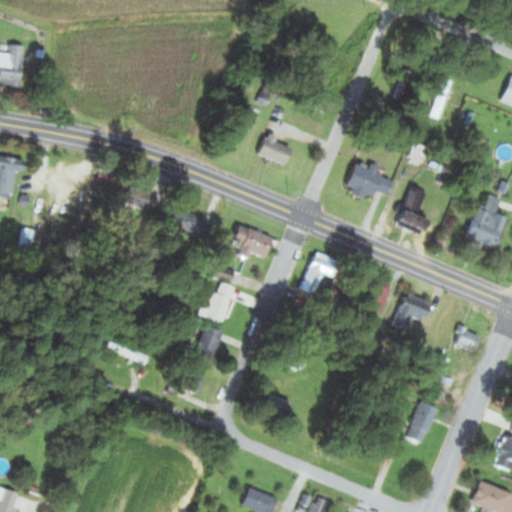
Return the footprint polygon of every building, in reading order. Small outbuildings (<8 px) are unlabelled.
[(2,84),(27,85),(29,44),(11,43),(11,48),(0,47),(0,67),(2,67),(2,84)] [(511,77),(505,75),(494,100),(511,107),(511,77)] [(435,119),(446,81),(436,78),(426,117),(435,119)] [(260,104),(252,100),(247,111),(255,115),(260,104)] [(287,149),(258,137),(251,154),(281,165),(287,149)] [(402,157),(416,164),(424,148),(410,141),(402,157)] [(6,176),(16,176),(16,158),(0,157),(0,191),(6,191),(6,176)] [(366,197),(369,190),(381,195),(387,180),(370,173),(372,169),(349,160),(338,186),(366,197)] [(66,182),(79,182),(79,164),(50,164),(50,191),(66,191),(66,182)] [(489,211),(495,199),(486,194),(480,206),(489,211)] [(191,239),(199,218),(167,206),(159,227),(191,239)] [(499,216),(466,208),(457,241),(491,249),(499,216)] [(266,239),(237,226),(226,253),(240,259),(243,251),(258,258),(266,239)] [(326,259),(310,253),(295,290),(312,296),(326,259)] [(228,270),(212,267),(210,277),(227,279),(228,270)] [(357,308),(374,316),(387,285),(370,278),(357,308)] [(216,324),(231,288),(213,281),(201,309),(196,306),(193,314),(216,324)] [(418,321),(426,304),(400,292),(386,324),(401,330),(407,316),(418,321)] [(188,357),(206,363),(217,332),(200,325),(188,357)] [(477,335),(454,327),(449,345),(471,352),(477,335)] [(446,360),(439,355),(420,386),(440,398),(450,380),(439,373),(446,360)] [(199,376),(181,368),(173,387),(192,395),(199,376)] [(274,422),(288,406),(270,390),(256,406),(274,422)] [(401,436),(419,443),(434,408),(417,400),(401,436)] [(497,437),(490,465),(508,470),(510,461),(511,461),(511,432),(510,441),(497,437)] [(507,511),(511,498),(511,493),(472,482),(465,504),(491,511),(507,511)] [(255,511),(267,511),(273,498),(243,486),(236,504),(255,511)] [(0,511),(4,511),(11,493),(0,488),(0,511)] [(322,511),(326,500),(315,497),(311,511),(322,511)]
